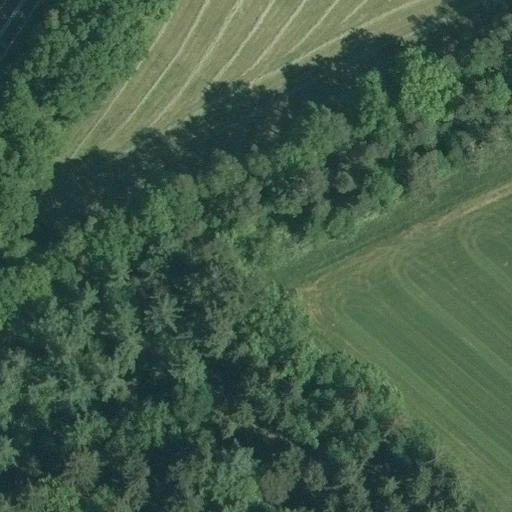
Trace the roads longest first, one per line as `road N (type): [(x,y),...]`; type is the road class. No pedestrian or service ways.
road 1 (track): [(166,234),(511,72)]
road 2 (track): [(0,171),(111,0)]
road 3 (track): [(0,310),(166,234)]
